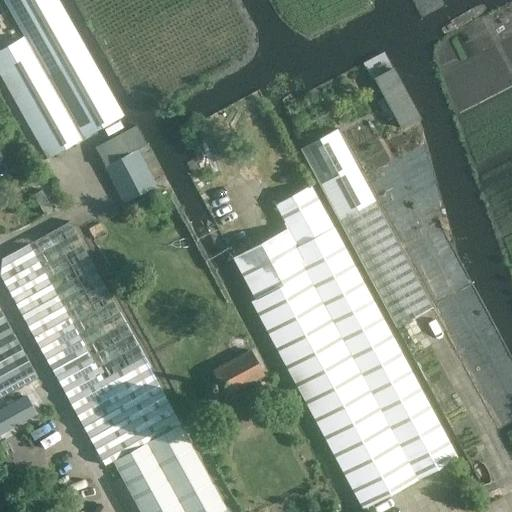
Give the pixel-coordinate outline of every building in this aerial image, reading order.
[(3,0),(29,48),(0,63),(0,75),(47,159),(121,117),(55,0),(3,0)] [(392,69),(375,79),(401,128),(419,118),(392,69)] [(364,509),(456,459),(334,229),(259,91),(183,132),(202,167),(189,175),(256,299),(252,302),(364,509)] [(430,308),(345,123),(307,141),(392,325),(430,308)] [(126,132),(99,146),(108,164),(105,166),(124,201),(155,185),(135,149),(136,148),(146,143),(138,129),(137,126),(126,132)] [(105,466),(114,461),(181,425),(182,424),(70,222),(2,259),(0,275),(105,466)] [(0,398),(26,384),(36,378),(0,312),(0,398)] [(226,395),(264,375),(250,350),(212,370),(226,395)] [(0,434),(38,415),(27,394),(0,408),(0,434)] [(181,425),(114,461),(140,511),(221,511),(227,509),(181,425)]
